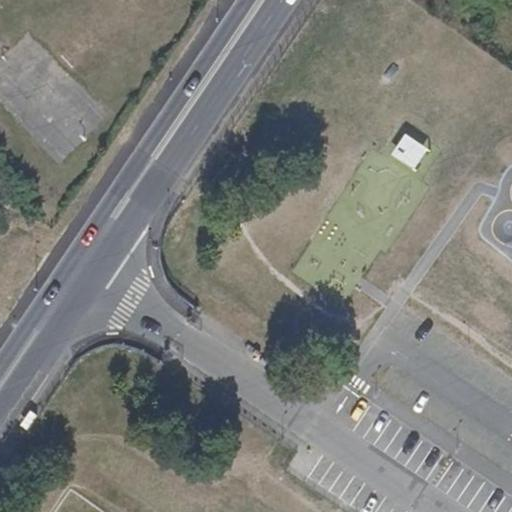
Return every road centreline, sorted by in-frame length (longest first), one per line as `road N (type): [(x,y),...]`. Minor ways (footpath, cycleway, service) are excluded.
road 1 (unclassified): [(0,433),(295,0)]
road 2 (unclassified): [(246,0),(0,370)]
